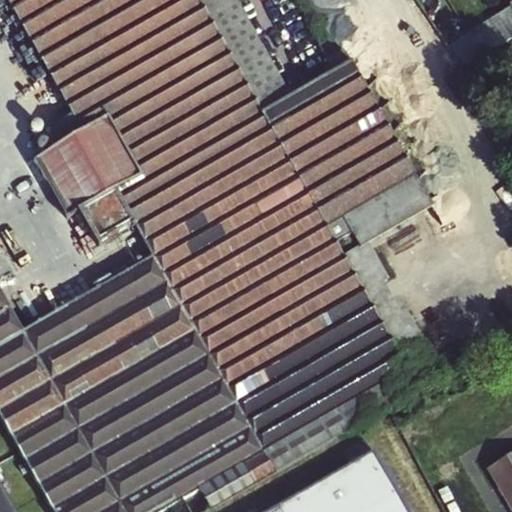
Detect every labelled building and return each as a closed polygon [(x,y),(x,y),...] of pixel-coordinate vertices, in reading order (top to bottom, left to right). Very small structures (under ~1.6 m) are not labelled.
[(136,227),(153,259),(273,477),(388,410),(421,391),(346,259),(264,114),(203,5),(200,0),(9,0),(71,112),(79,126),(71,131),(70,128),(68,126),(66,126),(64,126),(62,127),(61,128),(61,130),(60,133),(65,140),(33,158),(68,220),(80,214),(87,226),(99,248),(136,227)] [(236,0),(212,0),(203,5),(264,114),(291,99),(236,0)] [(511,12),(453,39),(463,61),(511,39),(511,12)] [(291,99),(264,114),(346,259),(364,249),(347,218),(416,179),(351,64),(291,99)] [(71,112),(54,122),(60,133),(61,130),(61,128),(62,127),(64,126),(66,126),(68,126),(70,128),(71,131),(79,126),(71,112)] [(421,391),(443,378),(370,246),(433,211),(416,179),(347,218),(364,249),(346,259),(421,391)] [(0,414),(56,511),(164,511),(185,501),(191,511),(212,511),(273,477),(153,259),(25,333),(0,288),(0,414)] [(409,511),(374,451),(267,511),(409,511)] [(511,500),(511,459),(490,472),(509,502),(511,500)] [(0,511),(12,511),(0,491),(0,511)]
